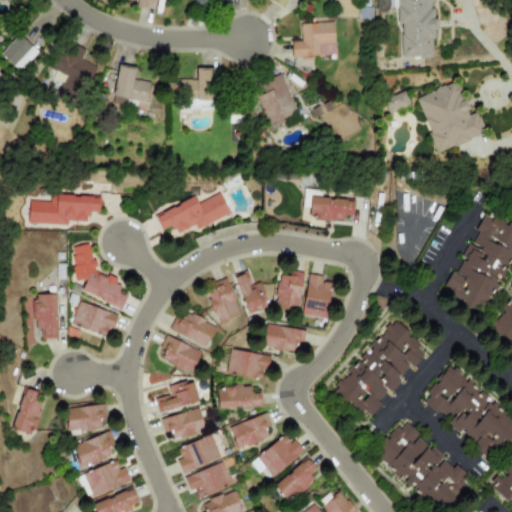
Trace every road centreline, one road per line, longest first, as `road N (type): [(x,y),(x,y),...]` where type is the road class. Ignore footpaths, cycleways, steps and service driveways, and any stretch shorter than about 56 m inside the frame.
road 1 (residential): [(393,511),(290,385),(350,320),(365,251),(279,238),(240,241),(187,265),(156,296),(138,331),(131,394),(176,511)]
road 2 (residential): [(83,0),(134,25),(254,30)]
road 3 (residential): [(511,372),(380,283)]
road 4 (residential): [(366,443),(459,336)]
road 5 (residential): [(417,307),(476,199)]
